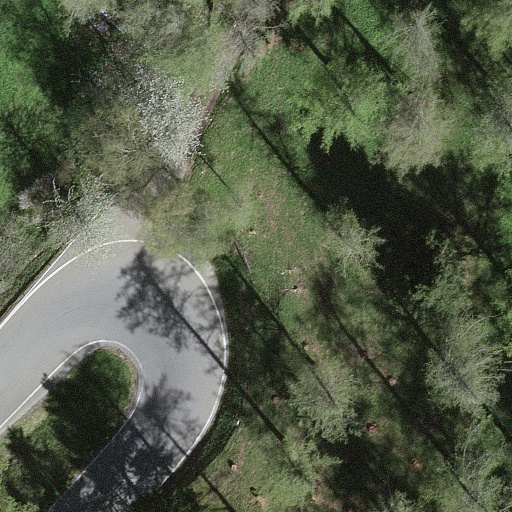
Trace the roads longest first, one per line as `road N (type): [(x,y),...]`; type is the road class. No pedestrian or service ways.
road 1 (tertiary): [(0,384),(67,309),(97,297),(134,304),(171,329),(178,355),(163,420),(99,511)]
road 2 (track): [(134,304),(194,109),(256,0)]
